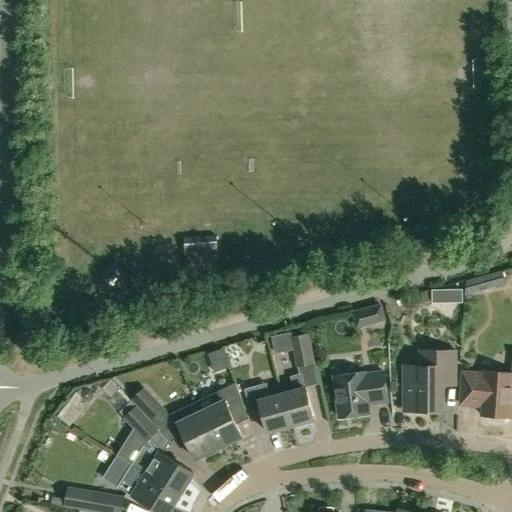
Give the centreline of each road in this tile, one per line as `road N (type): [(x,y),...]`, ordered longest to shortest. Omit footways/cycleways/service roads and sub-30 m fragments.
road 1 (residential): [(0,394),(511,246)]
road 2 (tertiary): [(0,285),(9,201),(5,0)]
road 3 (residential): [(511,450),(378,440),(278,460),(256,477)]
road 4 (residential): [(256,477),(388,474),(508,505)]
